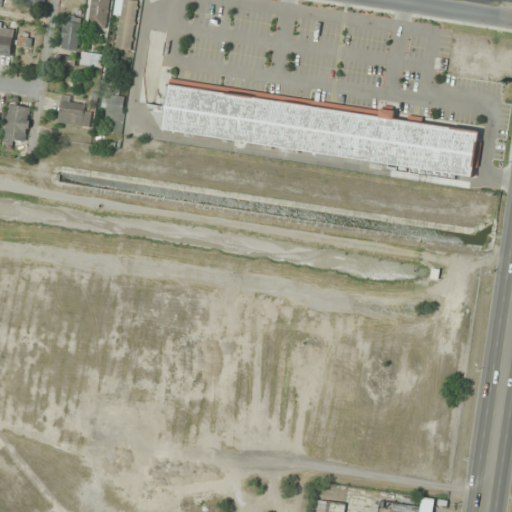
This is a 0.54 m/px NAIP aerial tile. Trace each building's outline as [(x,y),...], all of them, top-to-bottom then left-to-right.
[(46,8),(47,0),(27,0),(27,5),(46,8)] [(110,0),(92,0),(88,30),(106,33),(110,0)] [(119,0),(112,47),(131,50),(138,0),(136,0),(119,0)] [(81,22),(64,21),(62,49),(79,51),(81,22)] [(0,54),(8,57),(16,29),(0,24),(0,54)] [(80,65),(101,68),(103,55),(83,51),(80,65)] [(396,111),(170,81),(166,108),(160,107),(156,133),(477,175),(483,128),(395,117),(396,111)] [(124,120),(125,95),(107,95),(106,120),(124,120)] [(90,128),(93,111),(84,110),(85,102),(62,99),(58,122),(90,128)] [(4,141),(27,144),(31,107),(8,105),(4,141)] [(345,511),(346,503),(319,501),(317,511),(345,511)] [(421,511),(422,506),(392,503),(392,508),(380,507),(379,511),(421,511)]
